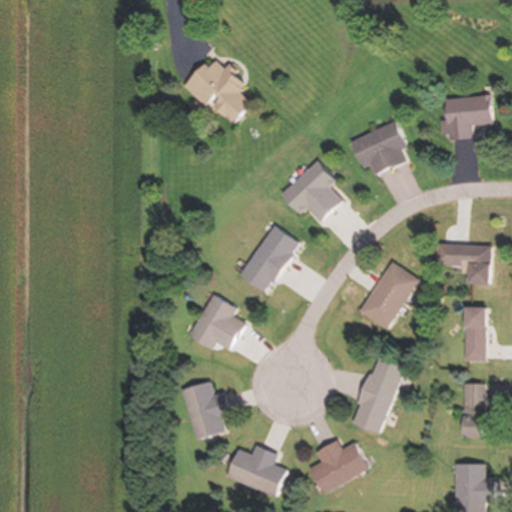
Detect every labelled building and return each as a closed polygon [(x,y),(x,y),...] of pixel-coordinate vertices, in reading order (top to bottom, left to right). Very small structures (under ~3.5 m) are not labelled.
[(230,70),(234,65),(243,73),(239,77),(249,86),(246,90),(248,91),(245,94),(257,106),(240,125),(232,117),(230,119),(217,107),(223,100),(220,97),(210,108),(189,88),(210,65),(215,69),(221,63),(230,70)] [(499,126),(477,128),(478,140),(455,142),(454,136),(447,136),(446,123),(453,122),(451,101),(496,97),(499,126)] [(412,149),(405,152),(411,164),(394,172),(393,170),(379,177),(375,166),(368,170),(356,144),(400,123),(412,149)] [(341,183),(334,189),(347,203),(324,224),(312,210),(305,217),(286,196),(322,162),(341,183)] [(304,245),(297,255),(298,256),(278,285),(276,284),(269,293),(245,276),(279,228),(304,245)] [(497,248),(496,266),(497,266),(496,287),(474,286),(474,276),(466,276),(467,268),(441,266),(442,245),(497,248)] [(424,282),(392,331),(365,313),(397,264),(424,282)] [(242,311),(238,318),(251,326),(242,341),(241,340),(233,353),(221,345),(217,351),(193,337),(218,296),(242,311)] [(493,309),(492,331),(491,331),(490,363),(470,363),(470,360),(464,360),(464,354),(470,354),(471,309),(493,309)] [(411,368),(384,436),(357,425),(365,406),(363,405),(375,376),(377,376),(385,357),(411,368)] [(219,397),(229,394),(236,418),(225,421),(229,434),(201,442),(187,392),(215,384),(219,397)] [(491,386),(490,439),(470,439),(470,421),(460,421),(460,412),(469,412),(469,386),(491,386)] [(347,452),(359,444),(375,470),(329,497),(314,471),(326,463),(321,454),(342,442),(347,452)] [(283,457),(278,466),(292,472),(280,500),(232,479),(244,451),(257,457),(261,447),(283,457)] [(490,466),(490,480),(501,480),(501,505),(490,505),(490,511),(460,511),(460,466),(490,466)]
